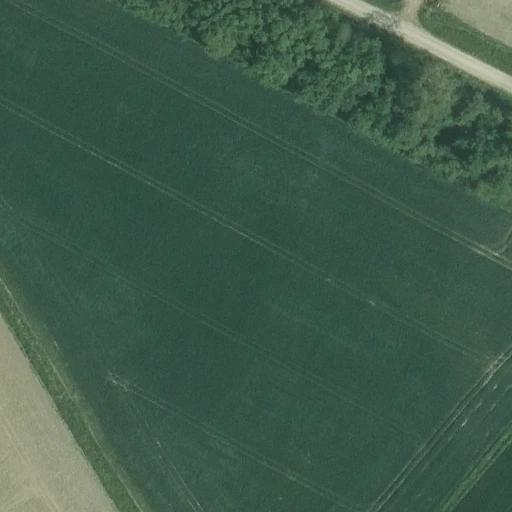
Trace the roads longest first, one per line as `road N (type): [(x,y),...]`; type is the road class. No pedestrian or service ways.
road 1 (track): [(511,171),(191,0)]
road 2 (unclassified): [(511,85),(345,0)]
